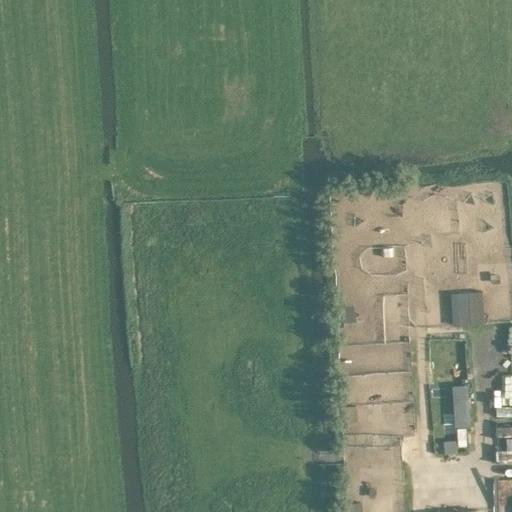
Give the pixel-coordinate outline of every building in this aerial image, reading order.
[(482,282),(466,283),(469,314),(485,313),(482,282)] [(476,331),(476,349),(487,349),(486,330),(476,331)] [(340,399),(342,420),(355,419),(354,398),(340,399)] [(470,407),(454,408),(455,422),(471,421),(470,407)] [(444,448),(457,447),(456,434),(443,436),(444,448)] [(363,511),(361,493),(345,495),(346,511),(363,511)]
